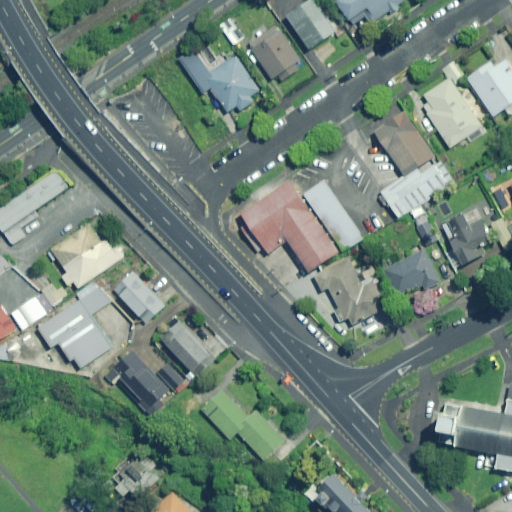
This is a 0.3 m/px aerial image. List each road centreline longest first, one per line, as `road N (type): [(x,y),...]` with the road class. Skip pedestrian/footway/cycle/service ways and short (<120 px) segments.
road 1 (tertiary): [(337,406),(80,129),(0,3)]
road 2 (residential): [(221,189),(489,0)]
road 3 (secondary): [(209,0),(0,144)]
road 4 (tertiary): [(511,306),(337,406)]
road 5 (tertiary): [(433,511),(337,406)]
